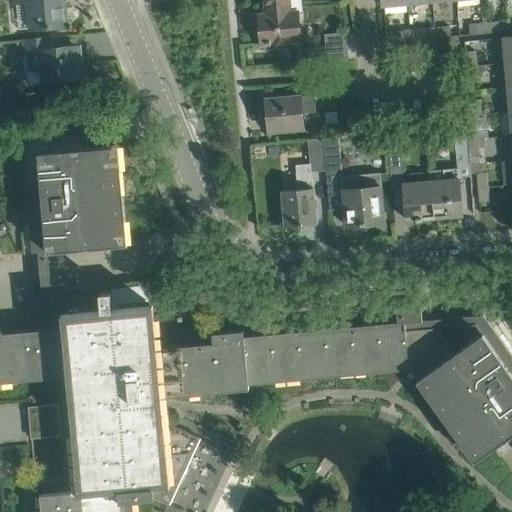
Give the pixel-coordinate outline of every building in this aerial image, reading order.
[(15,0),(16,3),(28,1),(30,29),(65,26),(62,0),(15,0)] [(264,0),(265,10),(276,10),(275,5),(281,4),(281,5),(289,5),(302,4),(301,0),(264,0)] [(266,14),(258,15),(261,45),(301,41),(299,21),(298,11),(303,11),(302,4),(289,5),(281,5),(281,4),(275,5),(276,10),(265,10),(266,14)] [(509,31),(508,21),(484,23),(485,33),(509,31)] [(485,33),(484,23),(462,25),(463,35),(485,33)] [(435,28),(436,38),(460,35),(459,26),(435,28)] [(435,28),(410,30),(411,40),(436,38),(435,28)] [(411,40),(410,30),(385,32),(386,42),(411,40)] [(348,59),(346,32),(325,34),(325,47),(296,49),(298,63),(348,59)] [(511,61),(511,36),(503,37),(505,63),(511,61)] [(29,39),(24,40),(25,50),(27,70),(28,82),(42,81),(78,78),(75,46),(50,48),(49,37),(29,39)] [(475,51),(465,52),(467,66),(477,65),(475,51)] [(478,80),(477,65),(467,66),(468,81),(478,80)] [(352,94),(350,78),(320,81),(321,97),(352,94)] [(303,129),(302,113),(316,112),(314,94),(300,96),(300,95),(266,98),(269,132),(303,129)] [(480,99),(470,100),(471,115),(481,114),(480,99)] [(482,128),(481,114),(471,115),(473,129),(482,128)] [(466,125),(453,127),(456,168),(431,170),(435,217),(462,215),(459,177),(471,176),(470,164),(468,149),(466,125)] [(400,137),(386,138),(390,180),(404,179),(400,137)] [(323,140),(326,176),(342,174),(339,138),(323,140)] [(326,170),(323,140),(308,141),(310,164),(295,165),(297,179),(298,189),(281,190),(284,226),(316,223),(312,172),(326,170)] [(25,190),(31,253),(128,243),(119,145),(39,152),(41,188),(25,190)] [(478,148),(468,149),(470,164),(480,163),(478,148)] [(435,217),(431,170),(430,170),(430,175),(426,173),(421,173),(413,173),(409,174),(405,177),(404,179),(404,182),(403,182),(406,220),(416,219),(416,221),(422,220),(422,219),(435,217)] [(476,173),(478,188),(488,187),(486,172),(476,173)] [(379,174),(342,177),(346,226),(385,222),(379,174)] [(489,201),(488,187),(478,188),(479,202),(489,201)] [(0,380),(69,374),(72,402),(72,403),(73,409),(56,411),(56,412),(59,412),(60,428),(58,428),(58,429),(74,427),(75,433),(75,434),(80,485),(80,486),(80,490),(70,491),(40,494),(40,495),(43,495),(44,508),(47,508),(46,511),(128,511),(127,500),(155,498),(163,502),(169,505),(200,438),(194,435),(169,424),(161,425),(159,404),(158,397),(158,396),(171,395),(170,392),(187,390),(187,393),(201,392),(201,389),(217,387),(217,390),(231,388),(231,386),(247,384),(248,389),(249,389),(248,382),(260,380),(260,378),(273,376),(274,379),(287,378),(286,375),(300,374),(300,377),(313,375),(313,373),(327,371),(327,374),(340,373),(340,370),(353,369),(354,372),(367,370),(366,368),(380,366),(380,369),(393,368),(393,365),(407,364),(405,331),(423,329),(422,320),(421,309),(423,309),(422,308),(395,310),(396,311),(397,311),(398,322),(251,336),(244,336),(243,330),(212,333),(213,342),(155,348),(150,305),(149,305),(123,308),(113,309),(111,291),(110,291),(62,295),(64,313),(65,327),(2,333),(0,327),(0,380)] [(447,318),(440,318),(432,319),(422,320),(423,329),(405,331),(407,364),(408,369),(409,369),(410,370),(410,371),(411,372),(415,378),(424,391),(428,397),(474,461),(493,448),(494,447),(508,437),(511,434),(511,354),(499,336),(497,333),(493,329),(483,314),(447,318)]
